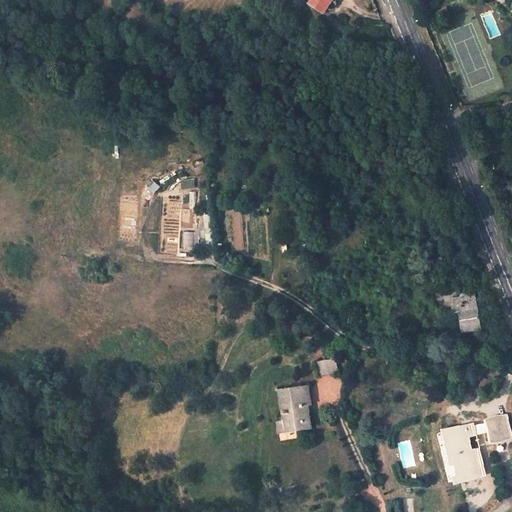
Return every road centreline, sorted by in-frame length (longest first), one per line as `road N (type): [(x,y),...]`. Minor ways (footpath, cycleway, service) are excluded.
road 1 (secondary): [(511,296),(392,0)]
road 2 (track): [(511,360),(364,352),(269,274)]
